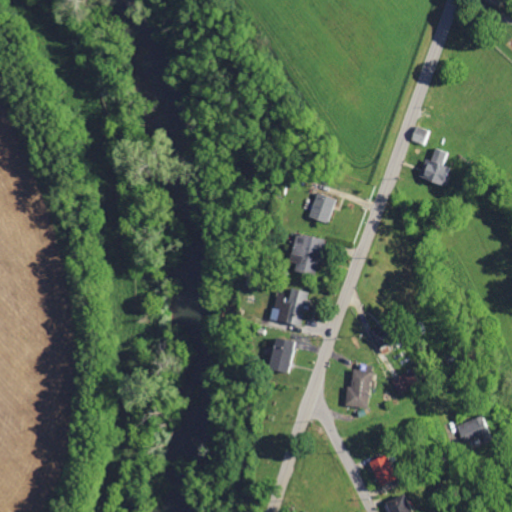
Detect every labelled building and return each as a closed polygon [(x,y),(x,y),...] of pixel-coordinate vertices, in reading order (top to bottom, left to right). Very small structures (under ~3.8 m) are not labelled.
[(419,178),(445,185),(450,167),(442,165),(446,151),(435,148),(432,161),(424,159),(419,178)] [(328,223),(337,200),(318,193),(309,217),(328,223)] [(315,276),(324,240),(298,233),(289,269),(315,276)] [(309,292),(291,289),(288,307),(274,304),(271,320),(303,326),(307,301),(309,292)] [(393,343),(385,325),(370,331),(379,350),(393,343)] [(289,372),(293,341),(274,338),(270,369),(289,372)] [(371,371),(354,369),(352,387),(348,387),(346,406),(368,408),(371,371)] [(465,442),(483,435),(486,443),(493,441),(484,416),(458,425),(465,442)] [(380,486),(398,479),(388,454),(370,462),(380,486)] [(386,503),(390,511),(414,511),(406,494),(386,503)]
